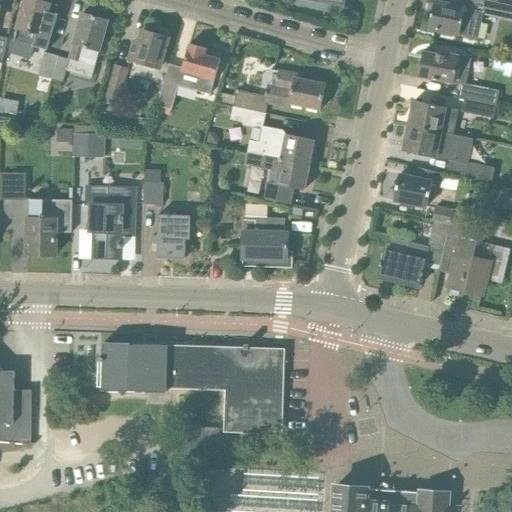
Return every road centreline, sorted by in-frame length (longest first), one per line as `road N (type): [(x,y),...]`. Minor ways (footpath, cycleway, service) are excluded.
road 1 (tertiary): [(328,308),(0,293)]
road 2 (residential): [(328,308),(388,63)]
road 3 (residential): [(388,63),(169,0)]
road 4 (tertiary): [(511,352),(328,308)]
